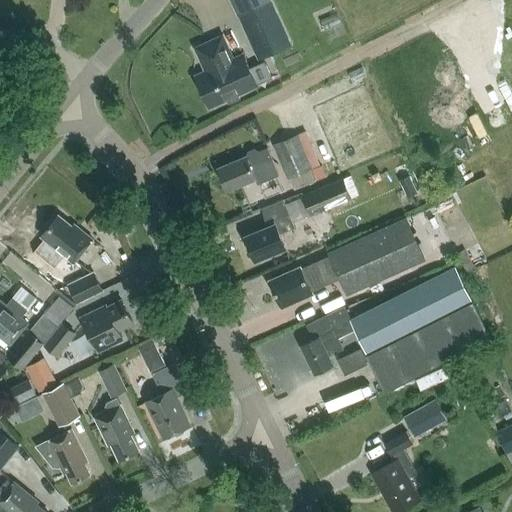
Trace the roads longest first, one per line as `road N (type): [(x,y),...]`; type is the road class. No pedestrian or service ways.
road 1 (residential): [(450,0),(135,171)]
road 2 (unclassified): [(266,435),(135,171)]
road 3 (unclassified): [(106,511),(266,435)]
